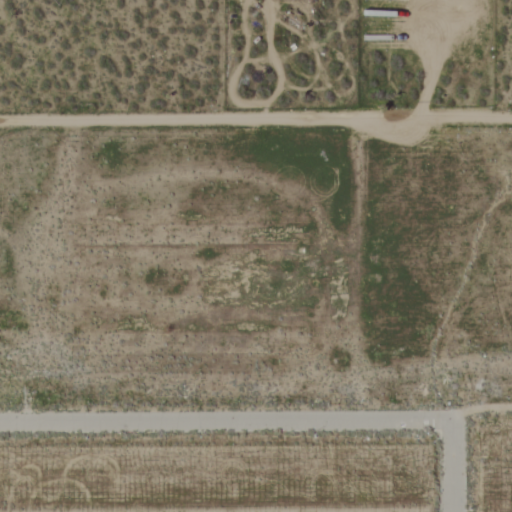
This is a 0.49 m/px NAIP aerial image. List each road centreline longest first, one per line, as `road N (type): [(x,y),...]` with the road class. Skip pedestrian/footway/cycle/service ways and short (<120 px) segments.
road 1 (residential): [(0,125),(511,117)]
road 2 (residential): [(454,419),(0,421)]
